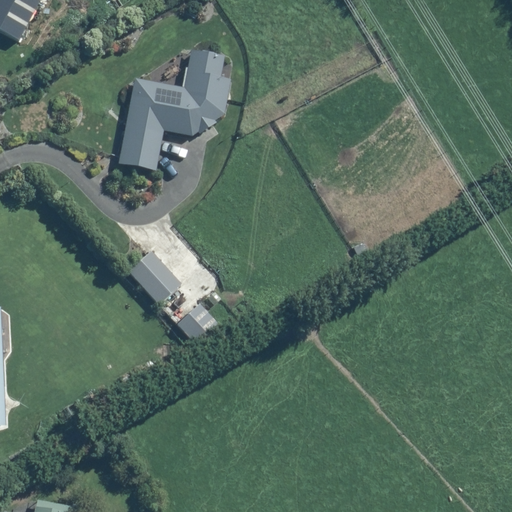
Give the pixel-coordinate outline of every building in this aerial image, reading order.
[(0,0),(0,32),(19,43),(42,0),(0,0)] [(185,88),(135,82),(121,167),(156,173),(163,131),(201,137),(202,131),(211,129),(212,120),(225,120),(230,80),(218,78),(222,54),(194,50),(192,68),(187,68),(185,88)] [(202,229),(192,238),(213,260),(223,251),(202,229)] [(154,252),(130,273),(160,306),(183,284),(154,252)] [(202,305),(179,327),(199,350),(223,328),(202,305)] [(70,511),(71,508),(38,502),(36,511),(70,511)]
